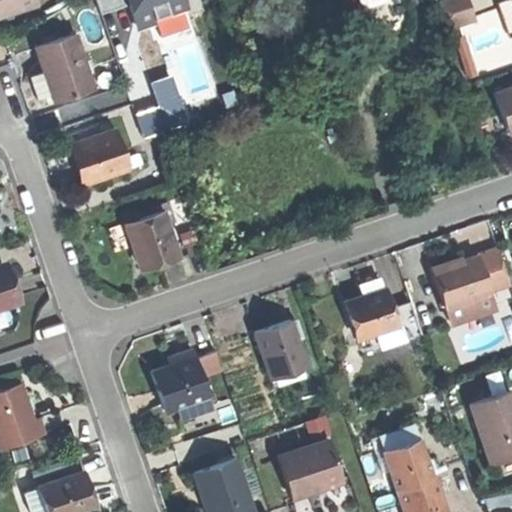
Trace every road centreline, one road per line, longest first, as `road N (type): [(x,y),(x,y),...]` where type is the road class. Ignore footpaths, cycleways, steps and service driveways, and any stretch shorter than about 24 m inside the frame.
road 1 (residential): [(88,340),(511,192)]
road 2 (residential): [(0,124),(23,150),(88,340)]
road 3 (residential): [(88,340),(143,511)]
